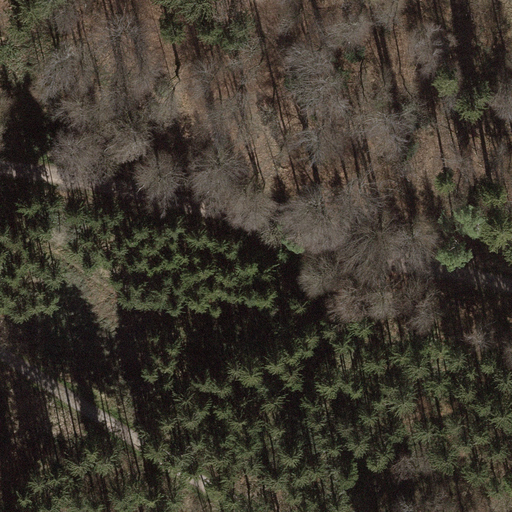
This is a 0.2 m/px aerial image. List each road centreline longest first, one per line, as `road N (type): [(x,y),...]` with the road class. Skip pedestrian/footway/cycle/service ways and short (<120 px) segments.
road 1 (track): [(0,169),(235,213),(511,284)]
road 2 (track): [(0,350),(233,511)]
